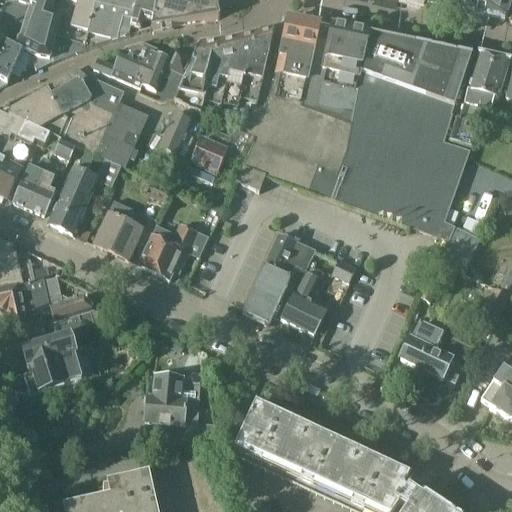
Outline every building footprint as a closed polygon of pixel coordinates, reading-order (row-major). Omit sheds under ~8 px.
[(36,73),(53,65),(53,55),(59,27),(61,20),(60,20),(50,16),(53,7),(41,3),(41,0),(7,0),(0,23),(0,41),(22,53),(23,55),(30,58),(36,73)] [(53,55),(53,65),(86,52),(91,29),(96,9),(97,0),(41,0),(41,3),(53,7),(50,16),(60,20),(61,20),(59,27),(53,55)] [(91,29),(86,52),(131,38),(140,0),(97,0),(96,9),(91,29)] [(140,0),(131,38),(153,32),(158,0),(140,0)] [(202,0),(158,0),(153,32),(219,21),(218,19),(214,20),(212,2),(202,0)] [(401,0),(400,4),(424,9),(427,0),(401,0)] [(506,20),(511,0),(457,0),(452,15),(505,23),(506,20)] [(271,101),(317,116),(329,63),(319,60),(327,30),(327,28),(296,21),(294,20),(288,21),(288,22),(271,101)] [(329,63),(317,116),(352,127),(362,75),(359,74),(367,36),(332,28),(331,31),(327,30),(319,60),(329,63)] [(275,31),(256,37),(240,101),(258,105),(265,75),(275,31)] [(352,127),(317,116),(271,101),(268,118),(256,115),(246,137),(255,142),(245,164),(242,171),(447,244),(449,245),(454,231),(444,226),(471,154),(444,146),(452,118),(451,118),(471,58),(444,53),(367,36),(359,74),(362,75),(352,127)] [(256,37),(237,41),(221,107),(238,111),(240,101),(256,37)] [(0,91),(7,87),(12,77),(20,80),(24,72),(26,72),(30,63),(28,62),(30,58),(23,55),(22,53),(0,41),(0,91)] [(237,41),(218,45),(203,103),(221,107),(237,41)] [(203,103),(218,45),(200,48),(175,102),(200,115),(203,103)] [(157,53),(142,46),(124,51),(123,55),(122,55),(116,69),(112,80),(141,92),(142,88),(157,94),(169,63),(156,57),(157,53)] [(191,62),(176,55),(169,71),(184,78),(191,62)] [(472,150),(481,120),(492,124),(495,111),(491,110),(494,101),(498,102),(510,63),(479,56),(467,94),(467,95),(461,121),(456,120),(449,143),(472,150)] [(98,62),(94,72),(112,80),(116,69),(98,62)] [(492,124),(507,129),(510,116),(511,117),(511,81),(507,102),(509,103),(506,115),(496,111),(495,111),(492,124)] [(11,118),(49,137),(61,143),(76,150),(97,160),(97,159),(95,158),(119,107),(124,97),(98,86),(91,102),(80,84),(51,101),(48,95),(12,116),(11,118)] [(95,158),(97,159),(125,171),(128,164),(133,166),(137,157),(132,155),(148,120),(127,111),(119,107),(95,158)] [(0,120),(0,135),(14,143),(32,151),(33,148),(42,152),(49,137),(11,118),(10,121),(3,117),(0,121),(0,120)] [(173,117),(172,118),(158,152),(173,158),(169,167),(180,172),(198,128),(173,117)] [(227,156),(245,164),(255,142),(246,137),(241,135),(236,133),(232,143),(219,137),(214,148),(203,143),(188,176),(213,187),(227,156)] [(0,147),(9,152),(14,143),(0,135),(0,147)] [(0,160),(12,167),(16,160),(26,164),(32,151),(14,143),(9,152),(0,147),(0,160)] [(76,150),(61,143),(54,158),(70,165),(76,150)] [(0,160),(0,199),(6,203),(22,172),(12,167),(0,160)] [(13,206),(26,211),(42,175),(44,176),(46,171),(49,163),(43,161),(38,173),(29,170),(13,206)] [(85,178),(61,234),(73,239),(79,224),(79,225),(83,224),(86,217),(84,213),(97,184),(111,190),(121,169),(105,162),(98,176),(94,177),(92,181),(85,178)] [(58,208),(49,229),(61,234),(85,178),(88,170),(81,167),(78,175),(73,172),(62,198),(57,196),(53,206),(58,208)] [(46,171),(44,176),(42,175),(26,211),(44,220),(55,195),(49,192),(54,181),(57,176),(46,171)] [(171,192),(155,184),(148,199),(165,206),(171,192)] [(134,213),(127,210),(114,204),(93,248),(129,265),(143,234),(131,229),(135,219),(132,218),(134,213)] [(156,229),(138,269),(169,283),(174,272),(180,275),(188,257),(198,262),(207,241),(179,228),(175,238),(156,229)] [(441,267),(464,278),(479,242),(455,232),(441,267)] [(279,236),(240,316),(266,327),(295,268),(305,274),(311,263),(315,254),(279,236)] [(0,292),(20,289),(36,285),(33,274),(31,264),(19,267),(15,249),(0,241),(0,292)] [(315,265),(311,263),(305,274),(281,323),(313,339),(328,310),(310,301),(323,276),(313,271),(315,265)] [(354,273),(337,265),(331,278),(337,281),(332,292),(342,297),(347,286),(348,286),(354,273)] [(44,285),(51,283),(49,271),(33,274),(36,285),(44,284),(44,285)] [(511,272),(510,272),(500,295),(509,299),(511,293),(511,272)] [(44,285),(51,316),(54,326),(62,324),(90,316),(99,313),(96,301),(90,303),(85,300),(59,308),(57,300),(61,299),(57,282),(51,283),(44,285)] [(28,321),(51,316),(44,285),(44,284),(36,285),(20,289),(28,321)] [(436,289),(426,284),(419,300),(429,305),(436,289)] [(10,324),(28,321),(20,289),(0,292),(0,309),(8,313),(10,324)] [(499,321),(509,299),(500,295),(492,291),(482,313),(499,321)] [(94,328),(90,316),(62,324),(54,326),(39,330),(44,346),(24,352),(31,376),(24,378),(30,397),(40,394),(40,395),(65,387),(82,381),(92,378),(86,358),(76,361),(75,356),(76,356),(72,343),(84,337),(82,331),(94,328)] [(433,327),(430,332),(418,327),(410,346),(408,345),(400,363),(455,388),(471,351),(443,338),(445,333),(433,327)] [(494,337),(485,359),(495,366),(505,342),(494,337)] [(495,366),(485,359),(481,368),(492,376),(498,368),(495,366)] [(511,375),(503,370),(481,402),(490,409),(488,411),(505,423),(506,422),(507,422),(508,423),(509,423),(510,423),(511,423),(511,422),(511,375)] [(156,379),(154,400),(198,404),(201,378),(183,376),(183,382),(156,379)] [(145,425),(192,430),(196,430),(196,426),(198,404),(154,400),(148,399),(147,410),(145,411),(144,420),(145,422),(145,425)] [(446,511),(425,497),(423,501),(404,488),(409,476),(255,405),(234,457),(354,511),(446,511)] [(183,453),(221,456),(215,428),(196,426),(196,430),(192,430),(192,438),(184,438),(183,453)] [(189,475),(216,469),(213,457),(187,463),(189,475)] [(216,469),(189,475),(192,487),(218,481),(216,469)] [(155,511),(148,478),(127,483),(110,487),(113,500),(66,511),(155,511)] [(218,481),(192,487),(195,498),(221,493),(218,481)] [(221,493),(195,498),(197,510),(224,504),(221,493)]
